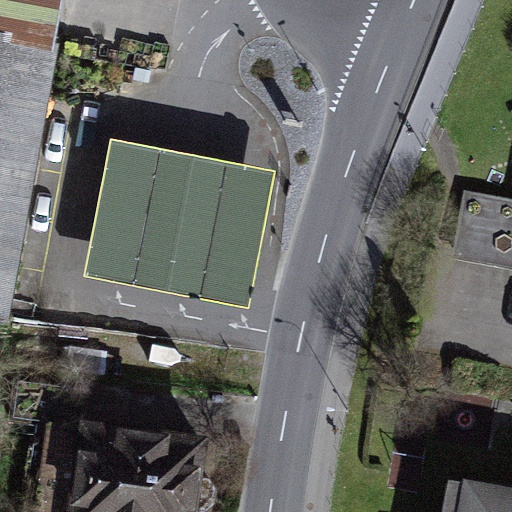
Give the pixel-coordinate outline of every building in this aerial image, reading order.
[(0,0),(0,334),(8,336),(69,0),(0,0)] [(255,325),(281,192),(232,182),(185,172),(137,163),(116,159),(90,293),(110,297),(161,307),(208,316),(255,325)] [(511,272),(511,217),(462,209),(453,264),(511,272)] [(74,432),(63,511),(210,511),(218,450),(104,435),(74,432)] [(511,511),(511,496),(466,489),(462,511),(511,511)]
